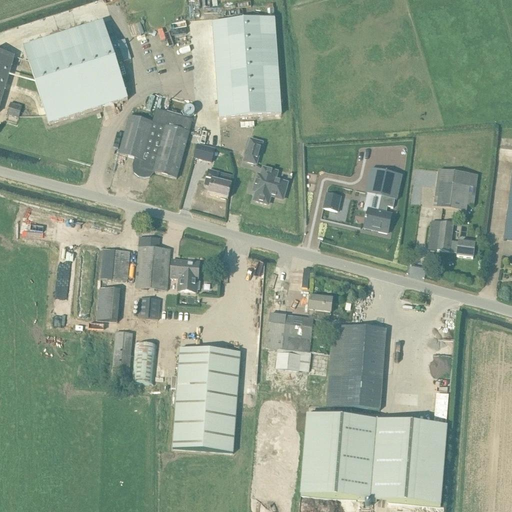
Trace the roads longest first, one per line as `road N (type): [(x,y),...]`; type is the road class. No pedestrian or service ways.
road 1 (unclassified): [(511,314),(0,171)]
road 2 (unknown): [(135,90),(103,12),(0,38)]
road 3 (unknown): [(88,195),(135,90),(197,75)]
